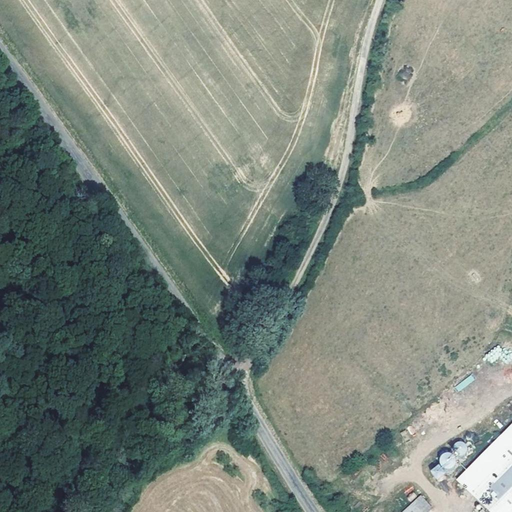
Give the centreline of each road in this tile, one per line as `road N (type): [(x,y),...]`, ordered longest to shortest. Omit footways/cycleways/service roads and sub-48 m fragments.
road 1 (tertiary): [(316,511),(0,56)]
road 2 (track): [(229,376),(342,173),(381,0)]
